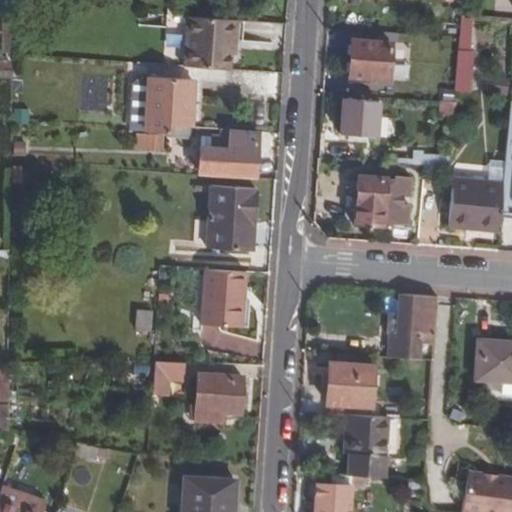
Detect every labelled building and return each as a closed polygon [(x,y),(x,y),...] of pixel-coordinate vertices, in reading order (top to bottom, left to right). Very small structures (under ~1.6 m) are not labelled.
[(0,11),(0,43),(10,44),(11,12),(0,11)] [(185,18),(182,67),(228,71),(229,54),(230,42),(234,42),(235,21),(185,18)] [(349,42),(346,78),(386,81),(388,44),(349,42)] [(0,43),(0,51),(10,52),(10,44),(0,43)] [(456,49),(452,93),(469,94),(472,50),(456,49)] [(0,116),(10,116),(10,71),(0,70),(0,116)] [(147,84),(143,133),(163,135),(163,126),(186,128),(189,81),(166,80),(147,79),(147,84)] [(486,81),(486,92),(501,93),(502,82),(486,81)] [(127,132),(143,133),(147,84),(136,83),(130,88),(127,132)] [(499,180),(497,213),(511,214),(511,98),(506,98),(500,167),(499,180)] [(340,101),(338,136),(373,138),(376,103),(340,101)] [(439,101),(439,117),(450,117),(451,102),(439,101)] [(163,135),(163,137),(185,138),(186,128),(163,126),(163,135)] [(198,136),(196,172),(223,174),(223,176),(254,178),(255,146),(253,145),(254,132),(217,130),(216,137),(198,136)] [(28,143),(13,142),(12,156),(27,156),(28,143)] [(484,179),(499,180),(500,167),(485,165),(484,179)] [(382,178),(353,176),(350,226),(379,228),(379,223),(404,224),(405,204),(398,204),(399,196),(405,196),(407,177),(390,176),(390,180),(382,179),(382,178)] [(450,176),(446,227),(496,231),(497,213),(499,180),(484,179),(450,176)] [(194,187),(192,221),(206,221),(208,188),(194,187)] [(195,223),(193,250),(250,252),(253,189),(208,187),(208,188),(206,221),(206,223),(195,223)] [(245,271),(204,269),(201,324),(239,326),(240,303),(243,303),(245,271)] [(388,333),(386,358),(419,361),(420,342),(433,343),(434,320),(436,297),(398,294),(397,319),(396,334),(388,333)] [(132,310),(131,330),(145,331),(147,311),(132,310)] [(388,333),(396,334),(397,319),(387,318),(386,333),(388,333)] [(258,334),(202,328),(200,346),(255,352),(258,334)] [(511,343),(473,340),(470,382),(511,385),(511,343)] [(0,360),(0,367),(8,368),(8,361),(0,360)] [(172,362),(154,360),(150,360),(148,390),(163,391),(164,375),(179,376),(180,362),(172,362)] [(328,366),(325,404),(370,407),(372,368),(328,366)] [(0,367),(0,399),(8,400),(8,368),(0,367)] [(197,373),(194,408),(215,410),(238,412),(242,377),(197,373)] [(0,405),(0,431),(6,431),(8,431),(8,406),(0,405)] [(194,408),(188,407),(188,417),(214,419),(215,410),(194,408)] [(352,442),(350,476),(360,477),(384,478),(387,418),(347,416),(345,442),(352,442)] [(6,431),(5,442),(15,443),(19,432),(8,431),(6,431)] [(80,442),(76,453),(88,457),(85,464),(101,469),(98,480),(109,486),(120,490),(128,466),(133,453),(80,442)] [(74,460),(69,473),(76,476),(81,461),(74,460)] [(128,466),(120,490),(125,492),(132,467),(128,466)] [(511,511),(511,476),(468,470),(461,511),(511,511)] [(184,474),(181,511),(233,511),(234,506),(227,506),(229,477),(184,474)] [(315,484),(313,511),(345,511),(347,488),(359,489),(360,477),(350,476),(337,475),(336,485),(315,484)] [(229,477),(227,506),(234,506),(236,478),(229,477)] [(2,485),(0,489),(0,511),(42,511),(47,499),(2,485)]
